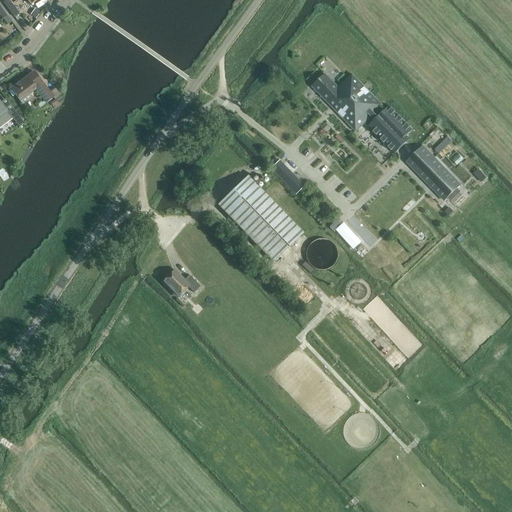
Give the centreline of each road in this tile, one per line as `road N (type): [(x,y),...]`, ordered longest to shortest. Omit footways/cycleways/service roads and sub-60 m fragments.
road 1 (unclassified): [(0,382),(260,0)]
road 2 (track): [(143,206),(174,234),(0,497)]
